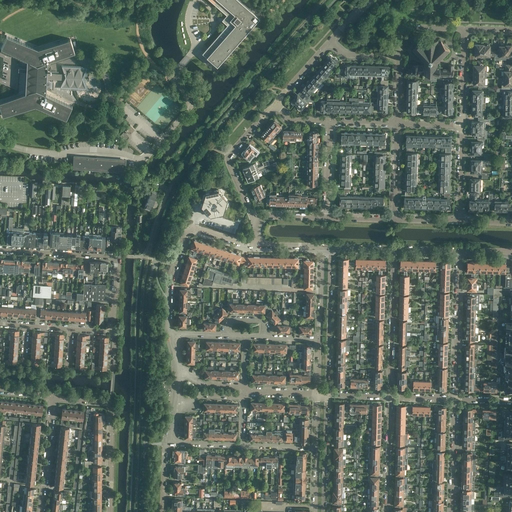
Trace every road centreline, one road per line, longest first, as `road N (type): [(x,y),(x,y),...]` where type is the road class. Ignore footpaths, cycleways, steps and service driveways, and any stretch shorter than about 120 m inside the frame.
road 1 (residential): [(110,330),(114,255),(0,248)]
road 2 (residential): [(458,250),(455,400)]
road 3 (residential): [(387,396),(393,248)]
road 4 (residential): [(326,394),(331,246)]
road 5 (residential): [(256,220),(226,158),(275,103)]
